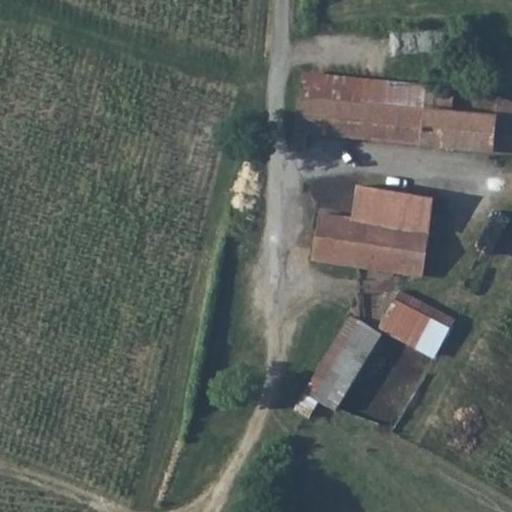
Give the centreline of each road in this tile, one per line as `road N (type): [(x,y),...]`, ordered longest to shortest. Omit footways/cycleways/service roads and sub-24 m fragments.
road 1 (residential): [(280,0),(283,325),(268,405)]
road 2 (residential): [(268,405),(191,511)]
